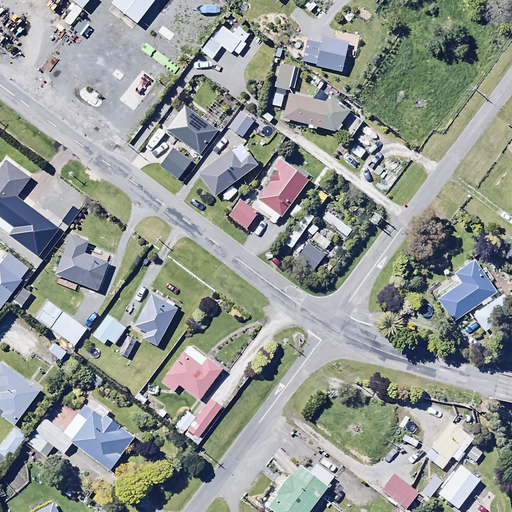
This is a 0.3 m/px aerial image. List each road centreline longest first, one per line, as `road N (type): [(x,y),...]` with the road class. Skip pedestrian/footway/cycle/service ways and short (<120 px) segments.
road 1 (residential): [(329,327),(0,86)]
road 2 (residential): [(329,327),(511,77)]
road 3 (residential): [(191,511),(329,327)]
road 4 (residential): [(511,388),(329,327)]
